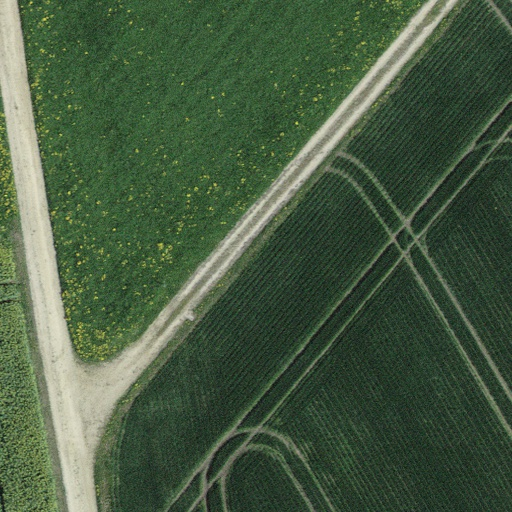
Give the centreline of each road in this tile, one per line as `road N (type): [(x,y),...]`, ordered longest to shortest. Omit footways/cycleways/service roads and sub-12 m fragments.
road 1 (track): [(448,0),(80,435)]
road 2 (track): [(80,435),(9,0)]
